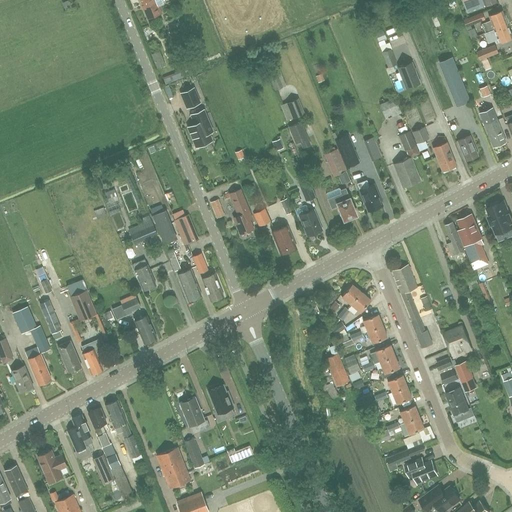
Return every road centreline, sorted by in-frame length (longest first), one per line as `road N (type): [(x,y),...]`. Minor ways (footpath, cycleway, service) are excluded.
road 1 (unclassified): [(244,312),(118,0)]
road 2 (residential): [(510,478),(472,464),(450,445),(369,244)]
road 3 (tertiary): [(0,441),(244,312)]
road 4 (secondary): [(328,511),(244,312)]
road 5 (secondary): [(369,244),(511,168)]
road 6 (secondary): [(244,312),(369,244)]
